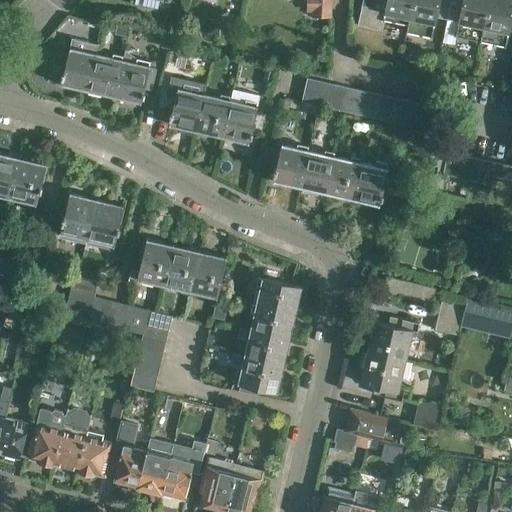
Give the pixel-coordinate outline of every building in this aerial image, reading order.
[(306,0),(306,11),(311,12),(311,16),(328,17),(329,0),(306,0)] [(361,0),(356,26),(381,32),(383,22),(408,27),(414,0),(361,0)] [(414,0),(408,27),(407,34),(431,39),(435,18),(445,20),(449,0),(414,0)] [(449,0),(445,20),(458,23),(455,37),(479,42),(488,0),(449,0)] [(511,0),(488,0),(479,42),(505,47),(509,30),(511,30),(511,0)] [(117,22),(115,33),(127,36),(130,24),(117,22)] [(158,46),(170,49),(173,34),(161,31),(158,46)] [(173,34),(170,49),(179,50),(182,36),(173,34)] [(62,84),(88,90),(97,51),(99,44),(72,38),(62,84)] [(125,50),(123,55),(114,96),(141,102),(150,63),(149,63),(149,61),(137,58),(126,50),(125,50)] [(97,51),(88,90),(114,96),(123,55),(113,53),(112,55),(97,51)] [(307,77),(305,88),(328,93),(330,82),(307,77)] [(330,82),(328,93),(325,106),(341,109),(347,86),(330,82)] [(170,124),(196,130),(205,92),(178,86),(170,124)] [(347,86),(341,109),(353,112),(359,89),(347,86)] [(205,92),(196,130),(223,136),(234,88),(232,98),(205,92)] [(234,88),(223,136),(250,143),(261,94),(234,88)] [(305,88),(302,100),(325,106),(328,93),(305,88)] [(359,89),(353,112),(365,115),(370,91),(359,89)] [(370,91),(365,115),(376,117),(381,94),(370,91)] [(381,94),(376,117),(388,120),(393,97),(381,94)] [(393,97),(388,120),(399,123),(404,99),(393,97)] [(404,99),(399,123),(410,125),(415,102),(404,99)] [(415,102),(410,125),(435,131),(440,107),(415,102)] [(281,142),(277,161),(273,181),(300,187),(309,148),(281,142)] [(309,148),(300,187),(326,193),(335,154),(309,148)] [(511,163),(448,150),(444,167),(443,173),(484,182),(486,173),(511,178),(511,163)] [(0,151),(0,195),(9,198),(18,156),(0,151)] [(335,154),(326,193),(352,198),(361,160),(335,154)] [(18,156),(9,198),(36,204),(46,162),(18,156)] [(361,160),(352,198),(380,205),(388,166),(361,160)] [(60,233),(87,239),(97,197),(70,191),(60,233)] [(97,197),(87,239),(114,245),(124,203),(97,197)] [(33,213),(30,226),(40,229),(43,215),(33,213)] [(137,278),(164,285),(174,243),(147,236),(137,278)] [(174,243),(164,285),(190,291),(200,249),(174,243)] [(200,249),(190,291),(218,297),(227,255),(200,249)] [(388,275),(385,289),(432,301),(436,287),(388,275)] [(75,276),(72,288),(95,294),(98,281),(75,276)] [(262,276),(256,302),(297,311),(303,285),(262,276)] [(72,288),(69,299),(90,305),(93,295),(94,296),(95,294),(72,288)] [(443,293),(435,328),(457,334),(466,298),(443,293)] [(90,305),(87,318),(98,321),(105,298),(94,296),(93,295),(90,305)] [(105,298),(98,321),(111,324),(117,301),(105,298)] [(511,327),(511,308),(466,298),(460,321),(511,333),(511,327)] [(69,299),(65,313),(87,318),(90,305),(69,299)] [(111,324),(144,333),(146,323),(149,309),(117,301),(111,324)] [(256,302),(250,328),(291,337),(297,311),(256,302)] [(226,306),(214,303),(212,316),(224,319),(226,306)] [(149,309),(146,323),(169,328),(172,315),(167,314),(168,310),(164,309),(162,313),(149,309)] [(375,319),(367,353),(406,362),(413,332),(419,333),(422,322),(392,315),(390,323),(375,319)] [(144,333),(143,335),(166,340),(169,328),(146,323),(144,333)] [(107,329),(94,325),(89,329),(87,337),(90,342),(102,346),(109,342),(110,335),(107,329)] [(248,339),(244,355),(285,364),(291,337),(250,328),(248,328),(240,326),(238,337),(248,339)] [(143,335),(140,347),(163,353),(166,340),(143,335)] [(140,347),(137,358),(160,364),(163,353),(140,347)] [(238,381),(241,382),(239,389),(257,393),(259,386),(279,391),(285,364),(244,355),(244,356),(233,353),(230,363),(241,366),(238,381)] [(406,362),(367,353),(360,384),(376,387),(374,395),(403,402),(405,393),(399,392),(406,362)] [(137,358),(134,370),(158,376),(160,364),(137,358)] [(158,376),(134,370),(131,384),(154,390),(158,376)] [(0,435),(5,415),(12,386),(5,385),(1,402),(0,403),(0,435)] [(161,395),(158,408),(171,411),(174,399),(161,395)] [(443,405),(418,399),(413,421),(438,426),(443,405)] [(110,417),(121,419),(123,409),(124,404),(114,401),(110,417)] [(53,463),(54,461),(63,423),(65,414),(62,413),(62,410),(54,408),(52,410),(41,407),(29,455),(37,457),(38,459),(53,463)] [(388,417),(351,407),(348,418),(385,428),(388,417)] [(265,423),(268,412),(254,409),(253,413),(249,412),(248,419),(265,423)] [(5,415),(0,435),(0,451),(18,456),(27,420),(5,415)] [(348,418),(345,429),(358,432),(382,439),(385,428),(348,418)] [(63,423),(54,461),(78,467),(88,429),(63,423)] [(358,432),(345,429),(338,428),(335,440),(337,440),(336,446),(352,450),(353,444),(354,444),(358,432)] [(88,429),(78,467),(77,469),(94,473),(94,471),(103,473),(111,440),(103,438),(104,433),(88,429)] [(170,454),(161,489),(185,495),(193,459),(196,453),(203,455),(204,451),(208,438),(207,438),(208,434),(197,432),(193,452),(185,450),(183,457),(170,454)] [(147,448),(138,484),(161,489),(170,454),(173,442),(150,437),(147,448)] [(208,438),(204,451),(214,453),(218,440),(208,438)] [(114,478),(138,484),(147,448),(123,442),(114,478)] [(209,455),(200,491),(203,491),(201,501),(226,507),(234,471),(237,462),(233,461),(232,459),(225,458),(224,459),(209,455)] [(234,471),(226,507),(245,511),(249,511),(251,504),(256,505),(265,469),(237,462),(234,471)] [(495,480),(494,488),(507,490),(508,481),(495,480)] [(328,486),(326,494),(324,494),(319,511),(349,511),(352,501),(355,492),(328,486)] [(352,501),(349,511),(378,511),(380,508),(352,501)] [(476,511),(485,511),(487,503),(479,501),(476,511)]
